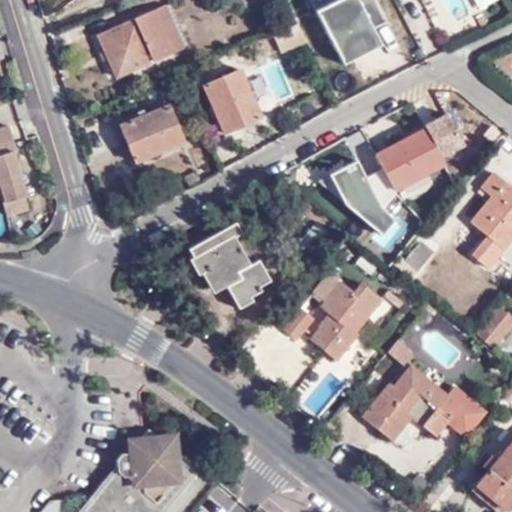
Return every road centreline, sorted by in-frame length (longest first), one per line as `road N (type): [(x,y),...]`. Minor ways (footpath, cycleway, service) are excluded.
road 1 (residential): [(82,260),(218,198),(459,65)]
road 2 (secondary): [(66,299),(213,382),(366,511)]
road 3 (residential): [(19,0),(82,260)]
